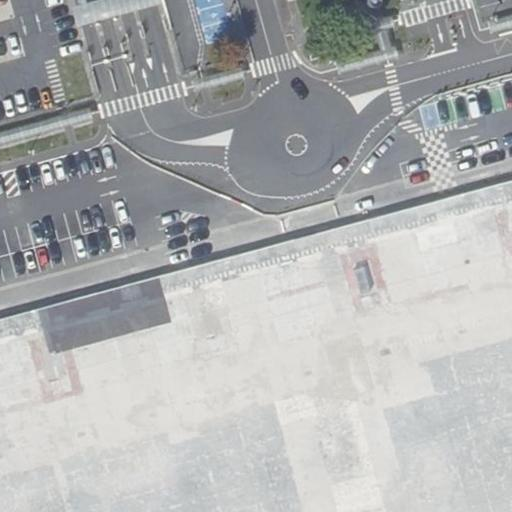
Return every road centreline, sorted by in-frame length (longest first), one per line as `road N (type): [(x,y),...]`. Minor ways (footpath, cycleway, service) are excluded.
road 1 (unclassified): [(511,54),(374,88),(320,115)]
road 2 (unclassified): [(266,130),(275,159),(305,167),(327,146),(320,115)]
